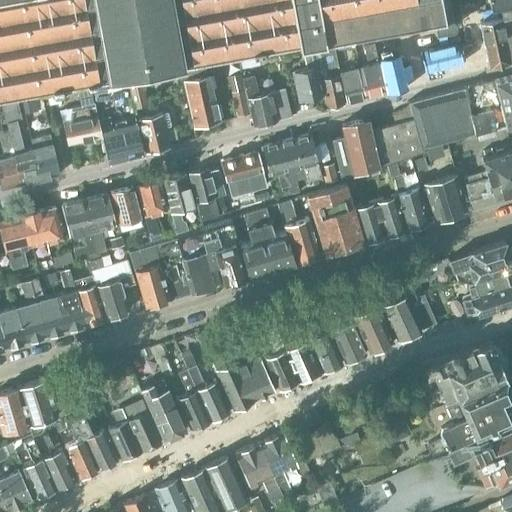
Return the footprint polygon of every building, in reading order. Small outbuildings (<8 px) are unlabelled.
[(360,35),(371,33),(432,21),(434,31),(450,28),(452,27),(454,26),(455,24),(455,21),(454,19),(453,18),(452,16),(449,16),(447,16),(448,17),(444,18),(440,0),(0,0),(0,100),(87,85),(87,87),(90,86),(94,85),(94,84),(331,40),(353,36),(360,35)] [(511,0),(488,0),(490,10),(511,6),(511,0)] [(511,6),(500,8),(458,16),(469,71),(511,60),(511,6)] [(440,43),(420,48),(426,72),(464,62),(458,39),(448,41),(445,30),(437,31),(440,43)] [(373,42),(371,33),(360,35),(367,63),(360,65),(367,96),(386,92),(374,42),(373,42)] [(355,46),(353,36),(331,40),(333,50),(355,46)] [(313,48),(325,106),(343,103),(337,74),(329,76),(324,60),(325,58),(321,46),(313,48)] [(312,96),(322,94),(311,48),(303,50),(304,55),(303,56),(306,67),(293,71),(299,99),(302,99),(305,101),(310,99),(312,96)] [(399,52),(379,57),(387,91),(407,86),(405,78),(412,76),(409,63),(402,65),(399,52)] [(357,65),(338,70),(346,102),(364,97),(357,65)] [(182,79),(188,103),(214,96),(208,73),(182,79)] [(228,76),(237,116),(249,113),(240,73),(228,76)] [(275,119),(268,90),(258,93),(253,74),(241,77),(253,124),(275,119)] [(408,101),(409,105),(412,117),(419,145),(511,121),(511,74),(494,79),(408,101)] [(95,84),(97,98),(120,95),(117,80),(95,84)] [(87,87),(77,88),(80,104),(93,102),(90,86),(87,87)] [(284,87),(268,90),(275,119),(291,115),(284,87)] [(130,91),(134,107),(144,104),(140,89),(130,91)] [(214,96),(188,103),(193,126),(219,120),(214,96)] [(7,128),(20,182),(40,177),(33,147),(24,149),(16,119),(21,118),(17,99),(1,102),(7,128)] [(62,122),(67,144),(101,136),(94,102),(71,107),(74,119),(62,122)] [(412,117),(409,105),(402,109),(390,113),(393,122),(370,129),(380,165),(421,151),(419,145),(412,117)] [(138,118),(146,151),(169,145),(164,126),(170,125),(167,111),(161,113),(138,118)] [(340,124),(344,140),(352,171),(379,165),(367,118),(340,124)] [(136,120),(118,125),(125,156),(144,151),(136,120)] [(125,156),(118,125),(103,129),(106,140),(102,140),(107,161),(125,156)] [(20,182),(7,128),(0,129),(0,137),(4,154),(0,155),(0,186),(0,187),(20,182)] [(310,132),(293,137),(304,178),(307,189),(323,185),(310,132)] [(462,177),(469,200),(471,207),(511,195),(509,189),(511,188),(511,146),(478,157),(483,171),(479,172),(468,135),(446,141),(457,178),(462,177)] [(277,141),(288,184),(290,193),(298,191),(296,180),(304,178),(293,137),(277,141)] [(288,184),(277,141),(261,145),(268,173),(276,171),(280,186),(288,184)] [(427,145),(431,156),(446,151),(443,141),(427,145)] [(52,143),(33,147),(40,177),(59,173),(52,143)] [(256,149),(219,159),(224,179),(226,179),(229,193),(265,183),(256,149)] [(320,166),(324,182),(336,179),(332,163),(320,166)] [(187,172),(195,201),(200,219),(218,214),(213,196),(214,196),(206,166),(187,172)] [(388,170),(405,227),(426,221),(428,217),(429,217),(420,185),(404,190),(397,167),(388,170)] [(176,233),(188,230),(184,217),(180,218),(178,209),(192,205),(184,173),(162,178),(176,233)] [(424,184),(434,219),(466,209),(456,174),(424,184)] [(136,185),(148,233),(159,229),(155,212),(166,209),(158,179),(136,185)] [(363,240),(353,206),(346,183),(306,195),(323,252),(363,240)] [(117,222),(121,236),(122,243),(133,241),(131,233),(128,220),(139,217),(131,186),(110,191),(117,222)] [(106,192),(83,198),(96,250),(104,247),(99,227),(114,223),(106,192)] [(395,193),(353,206),(363,240),(405,227),(395,193)] [(96,250),(83,198),(61,203),(69,234),(83,231),(86,244),(72,247),(75,260),(98,254),(96,250)] [(319,253),(318,252),(307,216),(296,219),(290,199),(277,203),(294,260),(319,253)] [(253,209),(257,222),(271,267),(294,261),(285,230),(275,233),(266,205),(253,209)] [(55,206),(39,210),(46,241),(62,238),(55,206)] [(22,213),(22,214),(30,245),(46,241),(39,210),(38,208),(22,213)] [(30,245),(22,214),(0,219),(0,235),(4,252),(7,251),(11,268),(26,264),(21,247),(30,245)] [(230,217),(201,226),(218,283),(244,275),(234,241),(237,240),(230,217)] [(271,267),(257,222),(244,226),(249,241),(239,244),(248,274),(271,267)] [(190,292),(218,283),(201,226),(188,230),(176,233),(172,234),(190,292)] [(172,234),(142,244),(148,265),(159,261),(169,298),(190,292),(172,234)] [(123,246),(122,243),(121,236),(106,240),(109,250),(123,246)] [(456,282),(465,279),(506,267),(511,265),(511,252),(510,247),(508,248),(507,245),(506,245),(504,239),(447,257),(451,269),(452,269),(456,282)] [(148,265),(142,244),(127,248),(144,305),(169,298),(159,261),(148,265)] [(70,251),(50,257),(53,267),(72,261),(70,251)] [(53,267),(50,257),(38,260),(41,270),(53,267)] [(86,262),(92,283),(102,317),(126,310),(128,306),(121,285),(134,281),(126,258),(101,266),(99,258),(86,262)] [(75,265),(66,268),(83,323),(102,317),(92,283),(81,286),(75,265)] [(506,267),(465,279),(469,294),(461,297),(461,298),(460,298),(462,305),(461,305),(462,309),(464,308),(466,315),(475,312),(511,299),(511,283),(511,281),(510,281),(506,267)] [(64,291),(52,295),(63,329),(83,323),(66,268),(57,270),(64,291)] [(399,276),(409,299),(421,293),(410,270),(399,276)] [(35,277),(27,280),(43,335),(63,329),(52,295),(41,298),(35,277)] [(380,304),(396,338),(420,329),(397,277),(385,282),(393,299),(380,304)] [(25,303),(13,306),(24,341),(43,335),(27,280),(18,282),(25,303)] [(421,293),(409,299),(408,299),(421,328),(435,322),(422,293),(421,293)] [(342,301),(331,306),(336,317),(326,322),(329,329),(330,329),(334,337),(344,360),(364,351),(342,301)] [(0,333),(4,347),(24,341),(13,306),(2,310),(0,303),(0,333)] [(349,307),(352,313),(367,350),(392,340),(376,303),(361,309),(358,303),(349,307)] [(292,304),(280,308),(283,318),(295,314),(292,304)] [(298,319),(307,338),(320,370),(341,361),(327,330),(315,335),(306,316),(298,319)] [(296,380),(283,348),(275,329),(266,334),(274,352),(264,356),(277,388),(296,380)] [(307,338),(283,348),(296,380),(320,370),(307,338)] [(446,403),(504,378),(505,378),(498,360),(500,360),(502,354),(498,346),(493,344),(491,345),(488,339),(475,344),(473,344),(473,343),(457,350),(455,350),(455,349),(433,359),(432,357),(388,376),(399,401),(423,390),(427,379),(426,376),(437,371),(439,374),(437,375),(436,377),(436,379),(446,403)] [(239,345),(230,349),(253,398),(274,389),(258,354),(246,360),(239,345)] [(253,398),(230,349),(209,358),(232,408),(253,398)] [(188,352),(180,355),(209,418),(229,409),(215,378),(204,383),(195,363),(193,364),(190,358),(188,352)] [(209,418),(180,355),(171,359),(177,371),(186,391),(175,396),(189,427),(209,418)] [(139,386),(163,439),(186,429),(162,376),(139,386)] [(45,377),(17,385),(29,425),(32,433),(43,428),(40,419),(56,415),(45,377)] [(511,396),(504,378),(446,403),(446,404),(453,421),(440,427),(443,435),(427,442),(432,452),(511,417),(511,402),(507,404),(505,399),(511,396)] [(0,433),(29,425),(17,385),(0,390),(0,433)] [(127,391),(117,396),(140,449),(160,440),(146,409),(137,413),(127,391)] [(140,449),(117,396),(117,395),(108,399),(118,421),(106,426),(120,458),(140,449)] [(83,412),(74,416),(98,467),(117,459),(103,427),(92,432),(83,412)] [(391,440),(412,430),(404,415),(384,426),(391,440)] [(98,467),(74,416),(65,420),(74,440),(64,445),(78,476),(98,467)] [(322,422),(313,430),(291,438),(300,461),(358,438),(356,431),(338,438),(329,429),(325,419),(322,422)] [(66,421),(55,425),(57,430),(68,425),(66,421)] [(511,425),(489,436),(489,437),(472,445),(470,440),(446,451),(452,464),(475,454),(480,465),(476,467),(485,487),(511,474),(511,425)] [(52,429),(32,437),(54,487),(74,478),(60,446),(49,451),(47,447),(58,443),(52,429)] [(281,430),(257,440),(280,490),(289,486),(281,469),(296,462),(281,430)] [(54,487),(32,437),(23,441),(32,459),(21,464),(35,496),(54,487)] [(280,490),(257,440),(234,451),(248,483),(260,478),(270,500),(274,508),(286,503),(280,490)] [(2,448),(0,448),(0,491),(7,508),(31,497),(18,468),(3,475),(0,468),(0,460),(4,469),(10,466),(2,448)] [(220,503),(224,511),(238,511),(235,505),(247,500),(226,454),(203,465),(220,503)] [(224,511),(220,503),(203,465),(180,475),(192,502),(188,504),(191,511),(224,511)] [(175,477),(144,491),(153,511),(191,511),(188,504),(175,477)] [(316,487),(323,504),(336,498),(328,481),(316,487)] [(153,511),(144,491),(121,501),(125,511),(153,511)] [(511,511),(511,494),(498,499),(502,511),(511,511)] [(125,511),(121,501),(98,511),(97,511),(125,511)]
